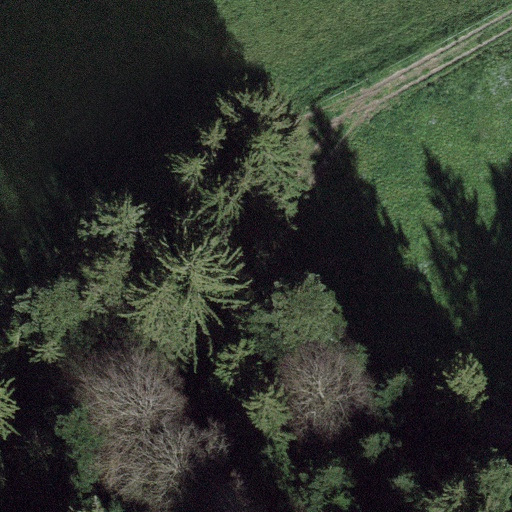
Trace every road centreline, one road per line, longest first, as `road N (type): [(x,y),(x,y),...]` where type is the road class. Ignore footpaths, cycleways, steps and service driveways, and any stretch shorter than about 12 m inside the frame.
road 1 (track): [(366,116),(243,282),(210,511)]
road 2 (track): [(366,116),(511,36)]
